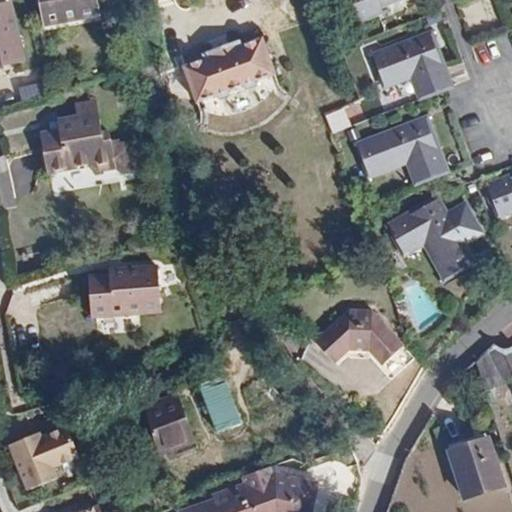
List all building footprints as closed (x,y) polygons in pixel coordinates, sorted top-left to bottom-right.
[(99,16),(95,0),(37,0),(43,27),(99,16)] [(378,13),(376,5),(389,0),(338,0),(347,24),(378,13)] [(0,66),(23,62),(10,4),(0,6),(0,66)] [(412,77),(420,99),(445,89),(451,87),(431,35),(373,57),(385,87),(412,77)] [(217,95),(219,100),(256,86),(254,81),(275,73),(262,39),(241,47),(239,42),(203,55),(205,60),(184,68),(197,102),(217,95)] [(42,83),(20,87),(23,102),(45,98),(42,83)] [(75,118),(97,114),(95,102),(73,105),(75,118)] [(331,115),(336,131),(352,127),(348,110),(331,115)] [(59,130),(49,132),(39,134),(46,174),(90,166),(92,174),(115,169),(122,171),(133,169),(128,142),(110,145),(107,133),(100,134),(97,114),(75,118),(57,121),(59,130)] [(447,171),(427,120),(357,147),(368,176),(407,161),(416,183),(447,171)] [(48,123),(49,132),(59,130),(57,121),(48,123)] [(5,157),(0,158),(0,197),(3,209),(17,205),(5,157)] [(511,176),(487,186),(499,216),(511,210),(511,176)] [(404,256),(425,244),(446,280),(472,265),(462,248),(444,216),(436,200),(388,227),(404,256)] [(444,216),(462,248),(486,235),(468,203),(444,216)] [(160,313),(157,268),(109,271),(109,275),(87,277),(90,318),(160,313)] [(390,363),(410,343),(376,311),(355,311),(322,344),(342,363),(355,350),(376,350),(390,363)] [(476,362),(484,387),(505,379),(511,375),(511,351),(511,352),(506,352),(503,352),(499,350),(495,347),(476,362)] [(188,377),(185,369),(176,372),(178,380),(188,377)] [(288,388),(273,371),(264,378),(280,396),(288,388)] [(240,424),(222,377),(199,385),(217,432),(240,424)] [(178,395),(143,407),(159,455),(194,442),(178,395)] [(78,458),(66,429),(41,439),(39,435),(9,447),(28,493),(58,480),(53,469),(78,458)] [(505,487),(489,437),(448,451),(464,500),(505,487)] [(266,478),(264,471),(250,476),(252,484),(266,478)] [(222,495),(214,498),(216,505),(205,509),(204,506),(187,511),(313,511),(319,484),(276,475),(266,478),(252,484),(222,495)]
